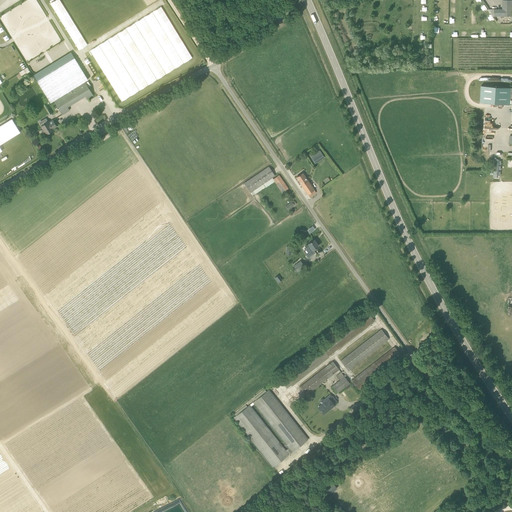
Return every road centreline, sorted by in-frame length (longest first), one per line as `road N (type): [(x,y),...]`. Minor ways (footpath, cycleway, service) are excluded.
road 1 (unclassified): [(511,463),(422,364),(212,65)]
road 2 (primary): [(511,416),(416,258),(306,0)]
road 3 (unclassified): [(0,190),(212,65)]
